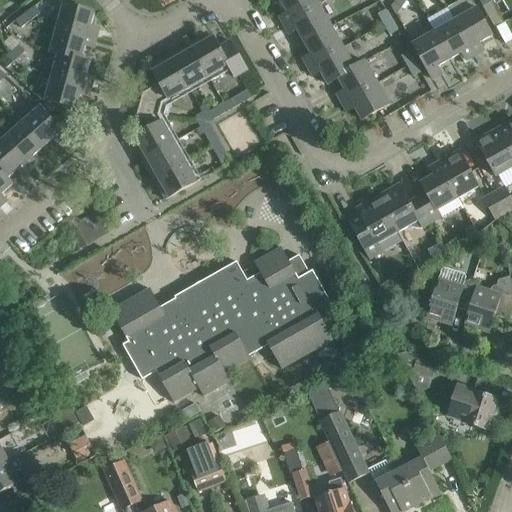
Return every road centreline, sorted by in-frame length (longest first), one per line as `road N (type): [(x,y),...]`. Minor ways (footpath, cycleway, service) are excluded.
road 1 (residential): [(229,0),(313,142),(335,161),(365,159),(511,76)]
road 2 (residential): [(0,238),(94,156),(122,60),(135,42)]
